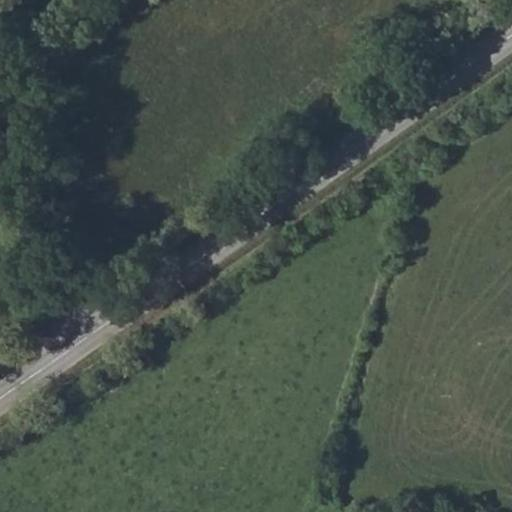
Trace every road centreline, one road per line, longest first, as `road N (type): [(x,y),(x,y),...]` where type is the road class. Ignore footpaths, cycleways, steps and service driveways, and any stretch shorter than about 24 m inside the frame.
road 1 (tertiary): [(79,342),(511,33)]
road 2 (unclassified): [(0,73),(79,342)]
